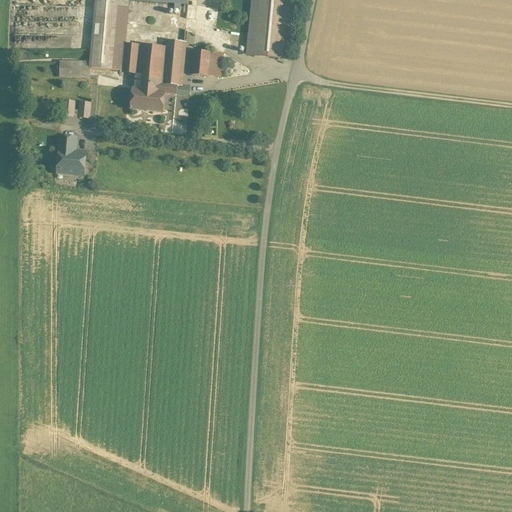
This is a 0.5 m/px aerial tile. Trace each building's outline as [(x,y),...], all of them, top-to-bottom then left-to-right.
[(14,0),(12,50),(91,50),(85,0),(14,0)] [(97,0),(95,35),(115,37),(112,71),(122,72),(125,46),(125,43),(124,43),(128,0),(97,0)] [(293,0),(253,0),(248,55),(288,59),(293,0)] [(115,37),(95,35),(92,69),(112,71),(115,37)] [(166,50),(125,46),(122,72),(136,73),(136,82),(180,86),(185,43),(166,42),(166,50)] [(210,53),(194,52),(192,76),(208,77),(210,53)] [(222,54),(210,53),(208,77),(221,78),(222,54)] [(90,64),(61,64),(61,76),(77,76),(77,73),(89,73),(90,64)] [(180,86),(136,82),(135,89),(132,89),(130,110),(163,113),(165,94),(176,95),(177,87),(180,87),(180,86)] [(74,103),(64,102),(63,116),(73,117),(74,103)] [(90,105),(80,104),(79,118),(89,119),(90,105)] [(75,140),(61,138),(60,145),(75,146),(75,140)] [(75,146),(60,145),(58,170),(69,171),(68,174),(76,175),(76,172),(84,172),(86,154),(74,153),(75,146)]
